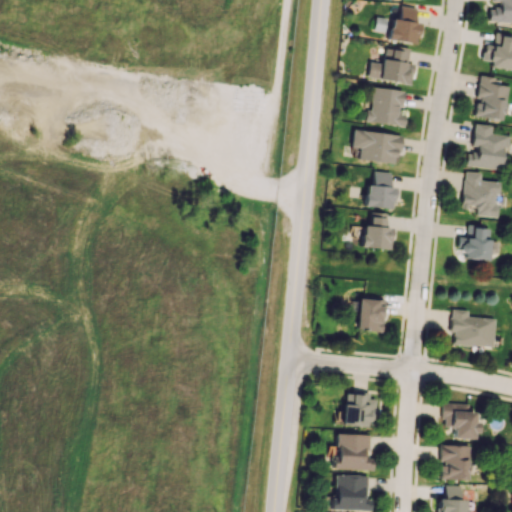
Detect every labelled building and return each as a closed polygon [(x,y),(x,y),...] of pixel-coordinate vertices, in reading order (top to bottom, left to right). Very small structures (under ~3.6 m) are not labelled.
[(486,22),(511,22),(511,0),(489,0),(489,5),(487,5),(486,22)] [(413,44),(417,22),(412,21),(414,8),(399,5),(397,19),(389,18),(386,39),(413,44)] [(511,69),(511,38),(509,38),(509,34),(493,32),(492,45),(482,44),(480,60),(488,61),(487,67),(511,69)] [(365,77),(408,84),(411,63),(405,62),(407,50),(382,46),(379,63),(367,61),(365,77)] [(494,77),(477,74),(474,98),(472,116),(500,120),(505,85),(493,84),(494,77)] [(362,121),(401,126),(403,113),(397,112),(400,90),(370,86),(367,110),(363,109),(362,121)] [(503,169),(506,134),(489,133),(490,125),(472,123),(469,150),(464,150),(463,165),(503,169)] [(356,159),(394,164),(397,134),(351,129),(349,146),(357,147),(356,159)] [(387,186),(388,172),(370,171),(370,184),(363,184),(362,206),(390,208),(391,186),(387,186)] [(493,216),(495,194),(497,194),(498,181),(478,180),(479,172),(462,171),(460,206),(474,207),(473,215),(493,216)] [(358,247),(386,249),(387,227),(382,227),(383,213),(368,212),(367,226),(359,225),(358,247)] [(455,236),(455,249),(462,249),(462,259),(486,260),(488,225),(465,224),(464,237),(455,236)] [(381,299),(355,298),(354,329),(380,330),(381,299)] [(491,347),(492,318),(466,316),(466,309),(448,309),(447,334),(451,334),(450,345),(491,347)] [(341,394),(340,425),(363,426),(364,420),(371,420),(372,396),(341,394)] [(451,438),(476,439),(476,421),(473,421),(474,411),(467,411),(467,403),(441,402),(440,426),(452,427),(451,438)] [(330,469),(370,470),(370,458),(366,458),(366,434),(334,433),(334,457),(330,457),(330,469)] [(437,460),(439,460),(438,478),(466,479),(467,445),(438,444),(437,460)] [(331,510),(368,511),(368,498),(362,498),(363,475),(331,474),(331,510)] [(434,511),(464,511),(465,500),(458,499),(458,485),(443,484),(442,498),(435,498),(434,511)]
